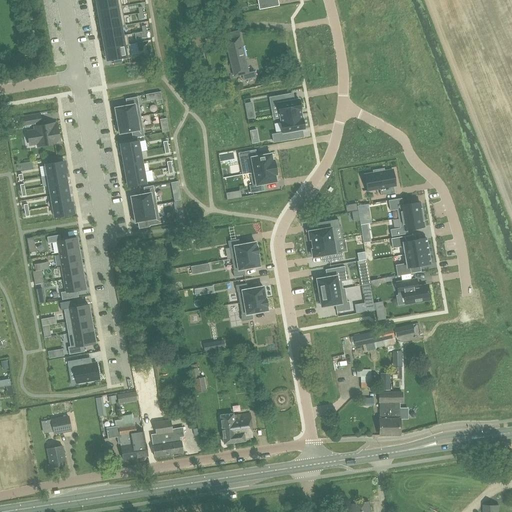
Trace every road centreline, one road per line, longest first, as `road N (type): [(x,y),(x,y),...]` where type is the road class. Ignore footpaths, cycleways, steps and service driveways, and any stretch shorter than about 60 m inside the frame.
road 1 (residential): [(343,110),(333,149),(289,214),(280,242),(312,443)]
road 2 (residential): [(312,443),(0,497)]
road 3 (primary): [(2,511),(313,464)]
road 4 (residential): [(128,383),(75,77)]
road 5 (residential): [(343,110),(402,139),(444,192),(467,294)]
road 6 (primary): [(502,435),(449,434),(383,454)]
road 7 (primary): [(383,454),(502,435)]
